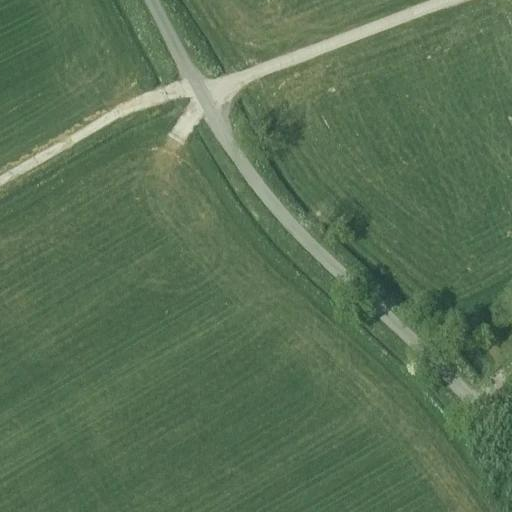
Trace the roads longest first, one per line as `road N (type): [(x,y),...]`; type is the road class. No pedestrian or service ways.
road 1 (unclassified): [(511,448),(284,222),(240,164),(156,0)]
road 2 (unknown): [(204,98),(470,0)]
